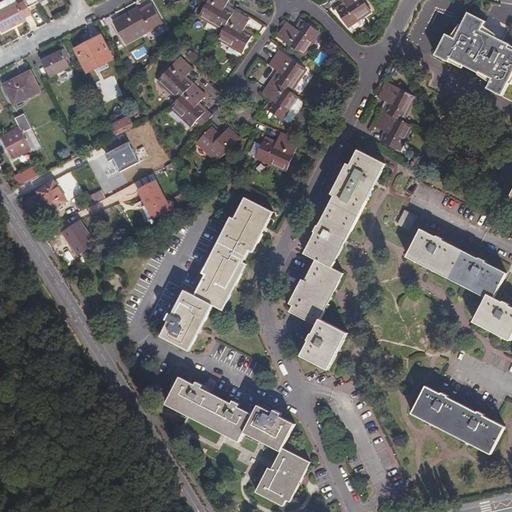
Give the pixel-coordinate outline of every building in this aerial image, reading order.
[(23,0),(25,2),(28,9),(38,4),(36,1),(38,0),(23,0)] [(232,11),(231,14),(222,9),(226,0),(206,0),(198,16),(211,23),(208,28),(218,35),(218,36),(218,38),(230,46),(228,51),(238,57),(250,37),(241,31),(247,20),(232,11)] [(369,11),(361,0),(340,0),(344,6),(336,12),(349,31),(359,24),(356,20),(369,11)] [(28,9),(25,2),(18,5),(16,2),(0,10),(0,30),(1,33),(25,21),(24,18),(31,15),(28,9)] [(153,35),(164,28),(152,6),(139,13),(136,8),(112,22),(124,43),(149,29),(153,35)] [(450,32),(439,54),(451,60),(453,56),(461,61),(462,59),(480,71),(481,70),(487,74),(493,83),(491,88),(506,95),(511,82),(511,81),(511,47),(510,46),(511,43),(494,35),(495,34),(486,24),(489,19),(472,10),(466,22),(463,20),(453,34),(450,32)] [(315,47),(322,36),(302,23),(296,31),(286,24),(276,38),(302,56),(311,44),(315,47)] [(112,59),(101,36),(76,49),(87,72),(112,59)] [(70,68),(61,51),(41,61),(50,78),(70,68)] [(297,99),(294,97),(301,87),(295,83),(304,70),(278,53),(269,67),(280,74),(274,83),(272,82),(262,96),(272,104),(267,112),(287,125),(294,116),(289,112),(297,99)] [(205,96),(192,84),(190,86),(182,79),(191,70),(179,59),(158,81),(169,91),(165,96),(174,105),(171,107),(183,117),(178,122),(188,131),(204,113),(196,106),(205,96)] [(41,93),(31,73),(5,86),(15,106),(41,93)] [(390,105),(385,113),(384,112),(376,128),(387,134),(382,143),(398,152),(411,127),(402,122),(414,97),(386,82),(378,98),(390,105)] [(24,114),(15,119),(20,128),(30,148),(32,151),(41,147),(24,114)] [(130,121),(128,117),(112,125),(117,136),(130,129),(127,122),(130,121)] [(30,148),(20,128),(1,137),(11,157),(30,148)] [(218,162),(239,140),(228,130),(221,137),(212,129),(198,143),(218,162)] [(285,171),(298,143),(279,135),(274,146),(263,141),(253,164),(265,169),(268,163),(285,171)] [(309,341),(311,342),(304,357),(330,371),(348,334),(321,320),(344,274),(332,268),(385,165),(359,152),(351,166),(348,164),(333,195),(335,197),(319,226),(318,227),(315,233),(316,234),(305,254),(316,260),(306,281),(303,280),(291,304),(294,306),(291,312),(318,327),(314,335),(312,335),(309,341)] [(35,166),(15,176),(20,186),(40,175),(35,166)] [(56,210),(68,202),(55,182),(39,192),(48,206),(51,204),(56,210)] [(173,210),(158,182),(140,191),(156,220),(173,210)] [(89,199),(93,206),(106,199),(102,193),(89,199)] [(205,320),(213,305),(223,310),(257,243),(259,243),(263,235),(262,233),(273,213),(246,199),(234,220),(232,219),(228,227),(226,228),(211,257),(212,259),(204,273),(206,275),(195,296),(186,291),(182,297),(172,315),(169,314),(166,320),(169,322),(161,337),(188,351),(205,320)] [(409,230),(415,217),(404,212),(398,224),(409,230)] [(66,231),(65,232),(81,255),(95,246),(80,224),(79,222),(66,231)] [(511,341),(511,340),(511,307),(510,307),(511,305),(505,302),(503,303),(495,299),(507,274),(486,263),(487,262),(481,258),(480,260),(443,241),(443,239),(438,236),(437,238),(422,230),(414,244),(408,257),(488,298),(475,323),(511,341)] [(241,443),(246,434),(282,453),(273,470),(270,469),(258,493),(284,507),(287,501),(291,503),(295,494),(297,493),(301,486),(301,484),(311,463),(284,449),(296,425),(281,417),(283,414),(276,411),(275,414),(260,406),(255,416),(239,408),(241,405),(234,402),(232,405),(202,389),(203,387),(197,384),(195,386),(181,379),(167,406),(203,424),(241,443)] [(492,454),(506,427),(485,416),(486,415),(480,412),(478,413),(449,398),(449,396),(443,393),(442,395),(427,387),(413,414),(492,454)]
